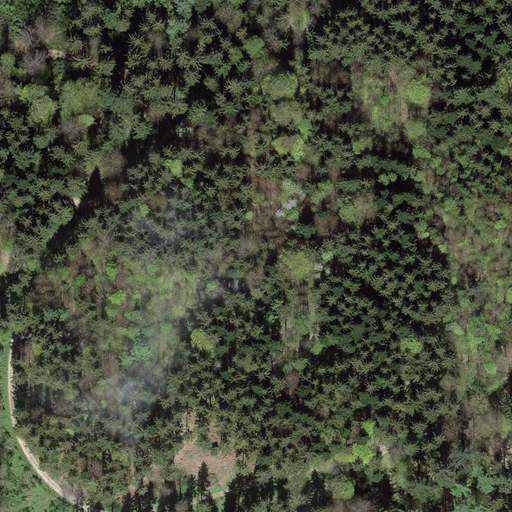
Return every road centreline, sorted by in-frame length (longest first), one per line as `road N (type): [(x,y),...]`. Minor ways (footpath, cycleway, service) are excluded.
road 1 (track): [(104,511),(45,478),(18,434),(11,349),(33,287),(158,141),(365,0)]
road 2 (track): [(511,398),(386,449),(153,511)]
